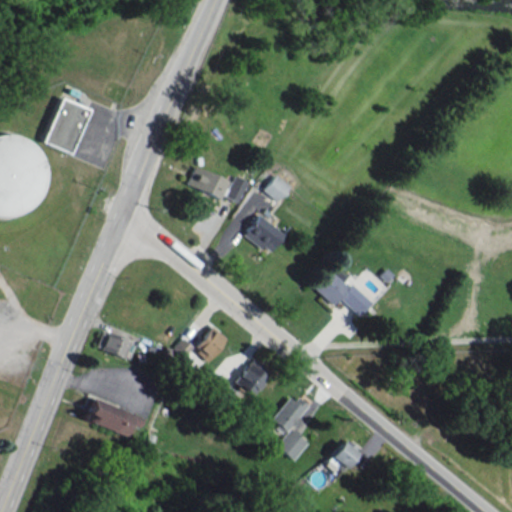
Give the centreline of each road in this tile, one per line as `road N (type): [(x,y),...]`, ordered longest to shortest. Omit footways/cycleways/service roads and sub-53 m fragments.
road 1 (secondary): [(59,366),(211,0)]
road 2 (tertiary): [(486,511),(304,357)]
road 3 (tertiary): [(122,212),(304,357)]
road 4 (secondary): [(59,366),(0,510)]
